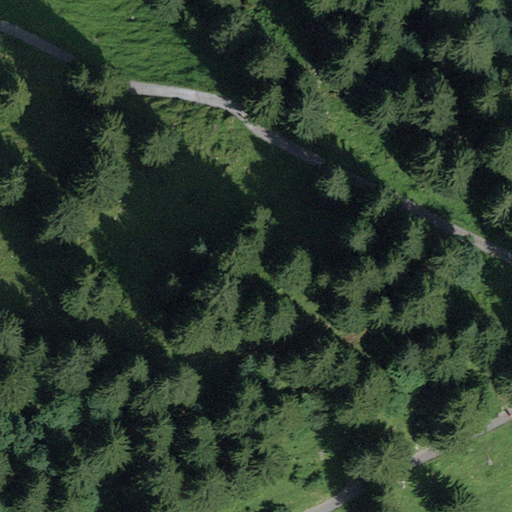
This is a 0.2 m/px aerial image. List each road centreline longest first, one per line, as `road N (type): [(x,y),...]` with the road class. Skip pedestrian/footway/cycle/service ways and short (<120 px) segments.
road 1 (track): [(0,26),(129,88),(231,105),(252,129),(511,258)]
road 2 (track): [(511,411),(322,511)]
